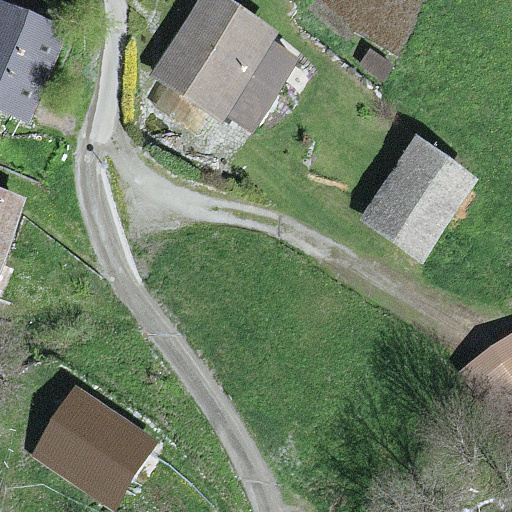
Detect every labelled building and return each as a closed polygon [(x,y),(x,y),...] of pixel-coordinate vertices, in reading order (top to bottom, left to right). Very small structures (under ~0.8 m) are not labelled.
[(275,47),(205,2),(151,86),(221,131),(275,47)] [(65,42),(0,13),(0,118),(27,130),(65,42)] [(473,195),(412,151),(358,226),(420,270),(473,195)] [(0,273),(23,211),(0,203),(0,273)] [(511,424),(511,340),(450,381),(489,440),(511,424)] [(157,443),(79,394),(37,460),(115,509),(157,443)]
